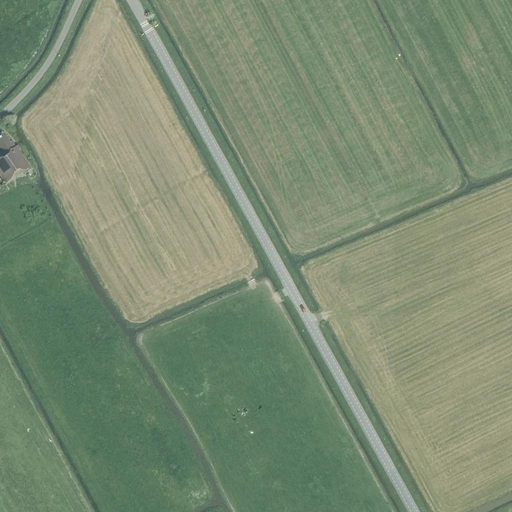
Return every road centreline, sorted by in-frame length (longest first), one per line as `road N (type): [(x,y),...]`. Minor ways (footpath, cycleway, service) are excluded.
road 1 (tertiary): [(413,511),(131,0)]
road 2 (unclassified): [(0,116),(50,60),(78,0)]
